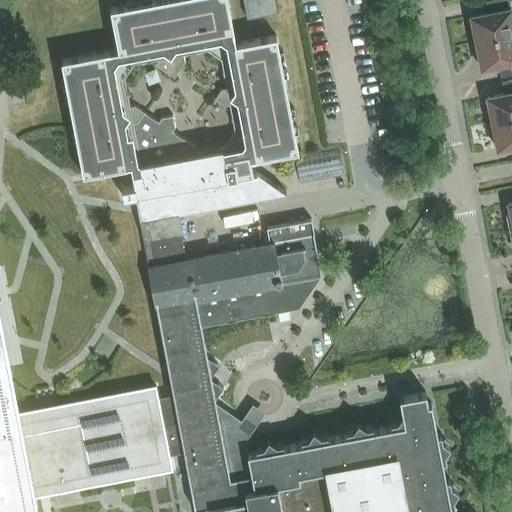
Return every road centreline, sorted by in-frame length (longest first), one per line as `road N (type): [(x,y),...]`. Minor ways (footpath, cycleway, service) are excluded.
road 1 (residential): [(511,446),(459,181)]
road 2 (residential): [(459,181),(426,0)]
